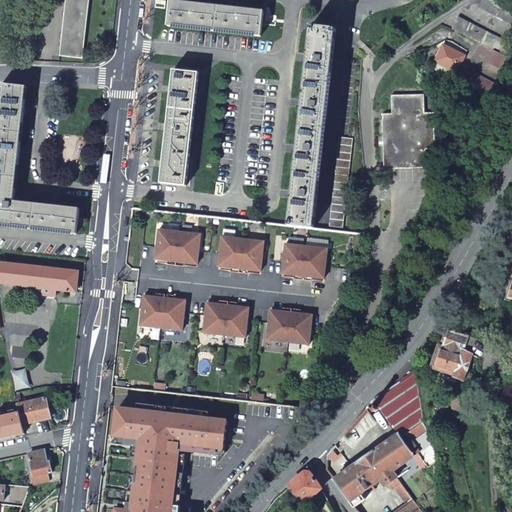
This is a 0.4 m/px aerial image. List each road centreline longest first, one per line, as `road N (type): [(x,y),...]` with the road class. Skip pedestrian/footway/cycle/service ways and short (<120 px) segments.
road 1 (residential): [(122,76),(81,439)]
road 2 (residential): [(511,169),(428,312),(309,457)]
road 3 (residential): [(122,76),(0,73)]
